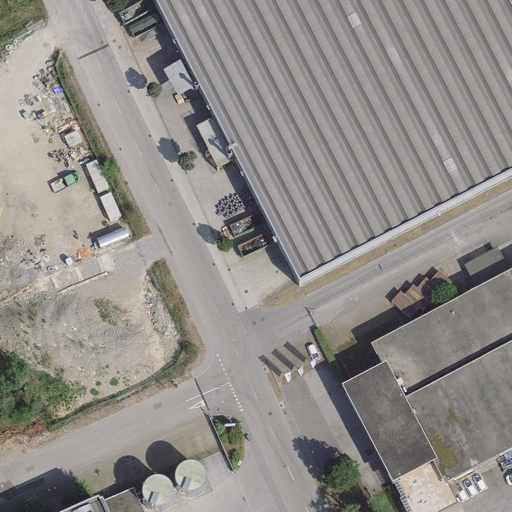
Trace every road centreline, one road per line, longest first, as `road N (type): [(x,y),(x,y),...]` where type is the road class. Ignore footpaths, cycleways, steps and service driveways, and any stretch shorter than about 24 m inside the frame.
road 1 (residential): [(75,0),(229,351)]
road 2 (unclassified): [(511,207),(229,351)]
road 3 (residential): [(241,376),(0,487)]
road 4 (residential): [(241,376),(303,511)]
